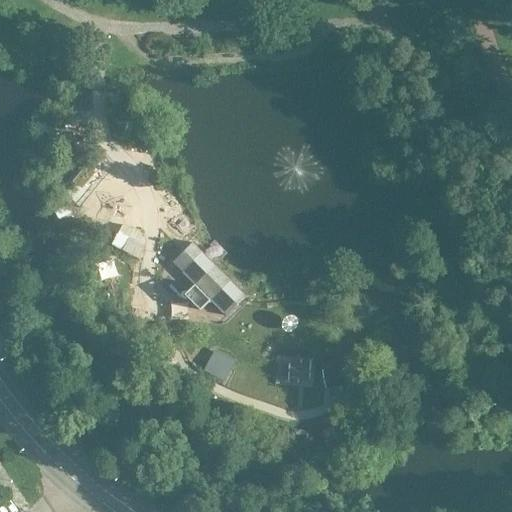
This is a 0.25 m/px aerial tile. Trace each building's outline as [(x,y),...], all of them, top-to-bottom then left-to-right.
[(117,220),(96,208),(89,220),(110,232),(117,220)] [(195,249),(175,269),(197,291),(187,301),(202,316),(212,306),(228,321),(249,300),(195,249)] [(187,330),(172,308),(157,318),(172,340),(187,330)] [(310,378),(311,366),(290,365),(290,377),(310,378)] [(350,382),(348,366),(324,370),(326,386),(350,382)]
